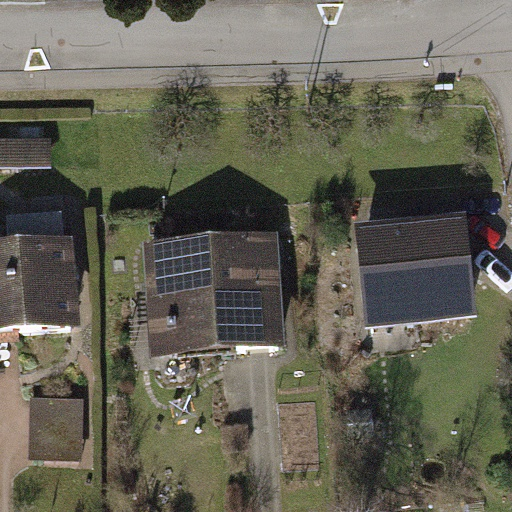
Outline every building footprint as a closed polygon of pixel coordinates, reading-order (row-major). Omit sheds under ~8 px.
[(56,145),(0,145),(0,180),(56,181),(56,145)] [(471,228),(361,238),(370,341),(473,331),(469,284),(476,283),(471,228)] [(285,252),(146,259),(151,370),(290,364),(285,252)] [(77,253),(0,257),(0,344),(82,341),(77,253)] [(83,404),(31,404),(31,468),(82,468),(83,404)] [(372,415),(346,418),(350,446),(376,443),(372,415)] [(249,431),(223,430),(223,454),(249,454),(249,431)]
